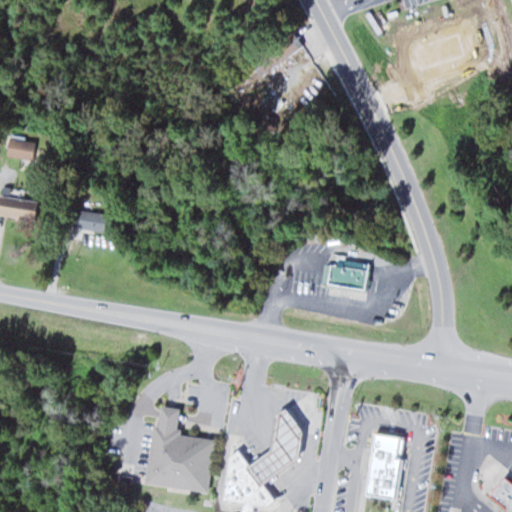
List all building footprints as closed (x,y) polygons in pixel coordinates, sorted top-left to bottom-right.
[(257,71),(303,51),(295,33),(249,52),(257,71)] [(36,139),(8,135),(6,156),(33,159),(36,139)] [(0,214),(37,220),(40,200),(0,194),(0,214)] [(326,285),(367,290),(370,263),(329,258),(326,285)] [(146,483),(199,489),(205,437),(176,433),(179,408),(155,405),(146,483)] [(263,486),(302,459),(306,432),(290,408),(278,416),(274,450),(250,467),(263,486)] [(229,456),(222,499),(244,504),(242,511),(253,511),(255,506),(265,509),(277,499),(239,449),(229,456)] [(380,501),(406,501),(407,454),(380,453),(380,501)] [(486,496),(505,511),(511,511),(511,481),(503,475),(486,496)]
